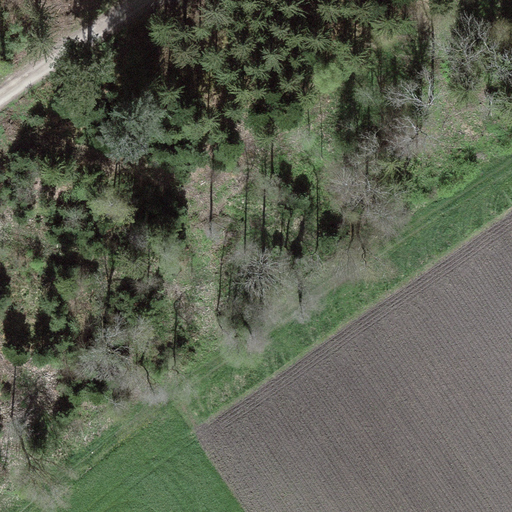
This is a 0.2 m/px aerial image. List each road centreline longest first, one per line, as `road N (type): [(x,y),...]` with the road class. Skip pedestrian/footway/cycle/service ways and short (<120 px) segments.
road 1 (track): [(33,511),(120,435),(511,156)]
road 2 (track): [(0,104),(139,0)]
